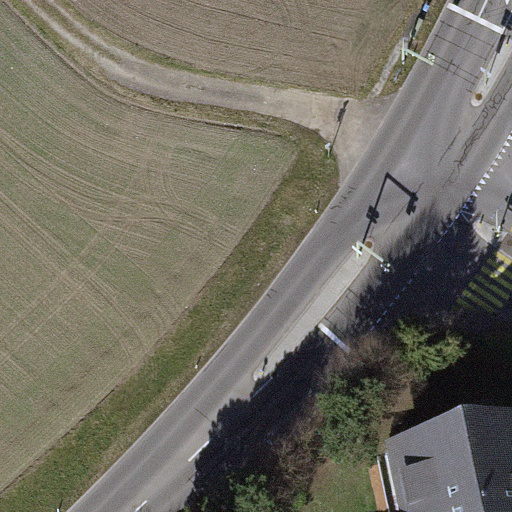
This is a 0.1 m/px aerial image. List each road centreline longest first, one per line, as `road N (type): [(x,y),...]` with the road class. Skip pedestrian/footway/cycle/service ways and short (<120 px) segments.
road 1 (secondary): [(420,181),(245,405),(130,511)]
road 2 (track): [(420,181),(339,119),(159,85),(97,54),(34,0)]
road 3 (secondary): [(511,10),(420,181)]
